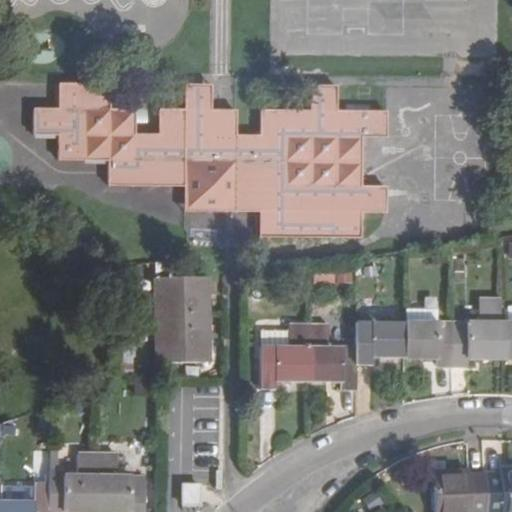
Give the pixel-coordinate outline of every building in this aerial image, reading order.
[(236,137),(235,112),(210,112),(183,112),(159,111),(158,137),(134,136),(134,111),(109,111),(109,86),(58,86),(58,111),(33,111),(33,136),(58,136),(57,161),(108,162),(108,187),(183,188),(184,212),(259,213),(260,237),(306,238),(359,238),(360,213),(385,213),(386,189),(360,188),(361,139),(386,139),(386,113),(336,112),(336,87),(310,87),(309,112),(260,112),(259,137),(236,137)] [(210,87),(184,87),(183,112),(210,112),(210,87)] [(210,279),(153,280),(154,364),(211,364),(210,279)] [(479,324),(451,324),(450,368),(466,368),(466,360),(499,360),(500,324),(501,301),(479,300),(479,324)] [(403,324),(436,324),(436,310),(403,309),(403,324)] [(403,324),(355,323),(355,348),(354,366),(370,367),(370,359),(403,359),(403,324)] [(272,384),(307,384),(307,325),(288,324),(288,333),(258,333),(258,392),(271,392),(272,384)] [(450,368),(451,324),(436,324),(403,324),(403,359),(436,360),(436,367),(450,368)] [(511,324),(500,324),(499,360),(511,360),(511,324)] [(328,347),(327,326),(307,325),(307,384),(340,384),(340,392),(355,393),(354,366),(355,348),(328,347)] [(92,511),(93,455),(76,455),(76,478),(62,477),(61,473),(48,472),(46,511),(92,511)] [(116,478),(116,455),(93,455),(92,511),(143,511),(144,478),(116,478)] [(511,511),(511,470),(499,471),(498,472),(484,472),(485,511),(511,511)] [(470,472),(431,473),(432,511),(485,511),(484,472),(471,473),(470,472)] [(200,507),(200,485),(179,486),(179,508),(200,507)] [(33,503),(0,502),(0,511),(46,511),(47,486),(33,486),(33,503)] [(376,511),(384,507),(372,487),(360,494),(371,511),(376,511)]
